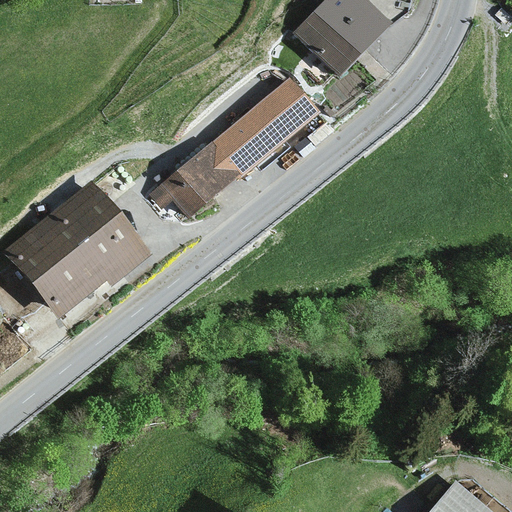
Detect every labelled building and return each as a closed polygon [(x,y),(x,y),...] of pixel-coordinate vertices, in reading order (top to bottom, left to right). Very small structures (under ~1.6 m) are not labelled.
[(328,0),(295,34),(339,78),(392,25),(366,0),(328,0)] [(366,0),(392,25),(408,15),(411,0),(366,0)] [(284,99),(215,151),(238,179),(242,183),(307,133),(303,128),(329,107),(309,82),(285,100),(284,99)] [(238,179),(215,151),(209,144),(148,196),(160,210),(171,201),(187,221),(238,179)] [(105,192),(106,193),(109,194),(111,193),(113,192),(114,190),(115,188),(115,186),(114,184),(113,183),(111,182),(109,181),(107,181),(105,182),(103,183),(102,185),(102,187),(102,189),(103,191),(105,192)] [(91,184),(4,254),(57,321),(106,281),(111,287),(150,255),(91,184)] [(488,511),(455,484),(432,511),(488,511)]
